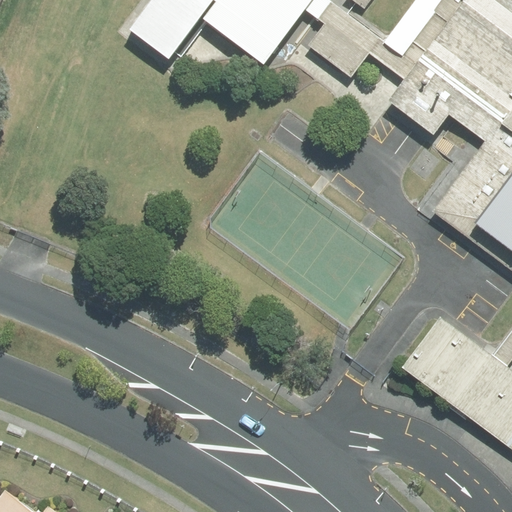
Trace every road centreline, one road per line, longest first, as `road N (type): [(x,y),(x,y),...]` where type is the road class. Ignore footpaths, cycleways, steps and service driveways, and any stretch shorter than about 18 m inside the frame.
road 1 (tertiary): [(0,291),(200,392),(367,511)]
road 2 (tertiary): [(266,511),(155,444),(0,373)]
